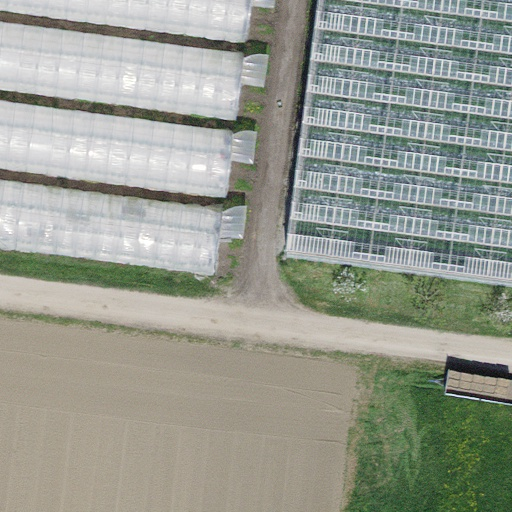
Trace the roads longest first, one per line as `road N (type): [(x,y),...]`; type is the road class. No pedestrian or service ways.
road 1 (track): [(0,283),(511,344)]
road 2 (track): [(235,307),(277,0)]
